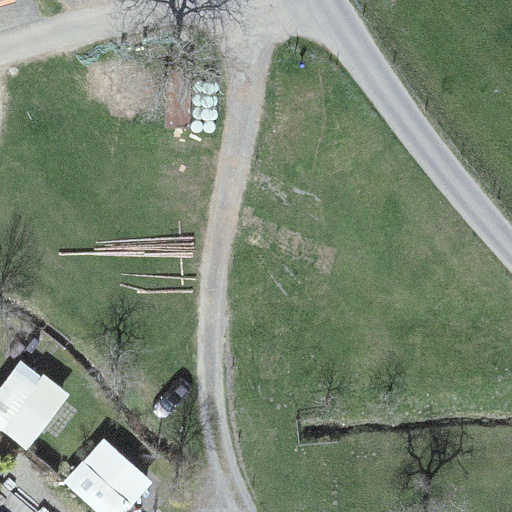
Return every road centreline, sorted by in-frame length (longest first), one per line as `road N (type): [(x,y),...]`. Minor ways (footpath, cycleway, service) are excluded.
road 1 (track): [(279,0),(253,43),(214,274),(215,433),(241,511)]
road 2 (unclassified): [(314,0),(511,258)]
road 3 (track): [(0,49),(211,0)]
